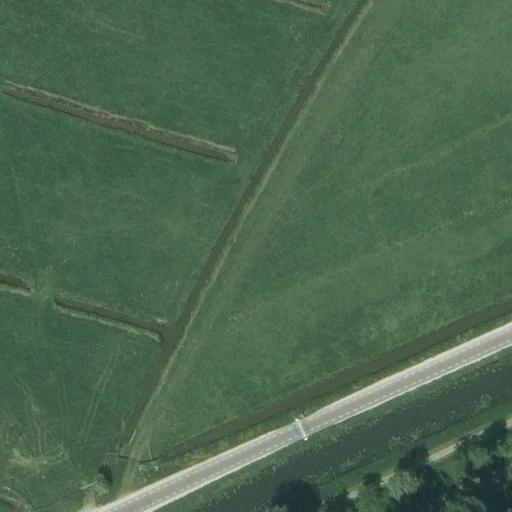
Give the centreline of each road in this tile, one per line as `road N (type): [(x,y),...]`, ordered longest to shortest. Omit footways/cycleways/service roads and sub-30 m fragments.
road 1 (tertiary): [(123,511),(511,335)]
road 2 (unknown): [(317,511),(511,423)]
